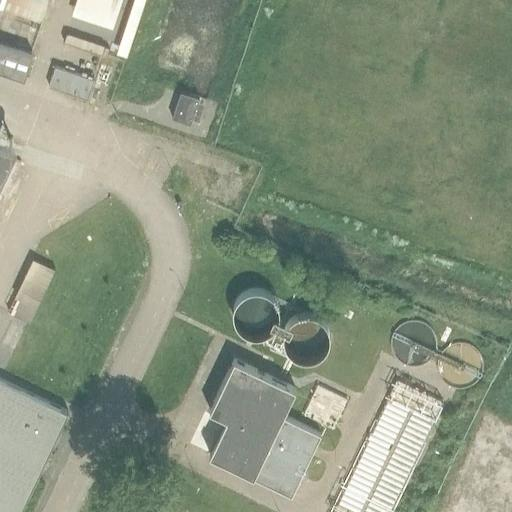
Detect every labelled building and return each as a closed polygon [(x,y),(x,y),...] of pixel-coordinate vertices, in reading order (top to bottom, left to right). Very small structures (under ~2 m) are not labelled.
[(0,60),(35,70),(40,47),(38,47),(50,0),(0,0),(0,6),(30,14),(24,39),(0,33),(0,60)] [(80,0),(77,10),(118,24),(125,0),(80,0)] [(61,61),(53,81),(94,95),(101,75),(61,61)] [(174,121),(190,126),(199,100),(182,94),(174,121)] [(39,254),(15,308),(37,318),(61,264),(39,254)] [(286,328),(288,299),(275,298),(276,288),(247,286),(244,324),(286,328)] [(293,353),(330,351),(329,314),(292,316),(293,353)] [(218,406),(236,413),(219,453),(303,488),(329,426),(294,412),(307,381),(240,353),(218,406)] [(394,511),(444,393),(396,373),(337,511),(394,511)]
